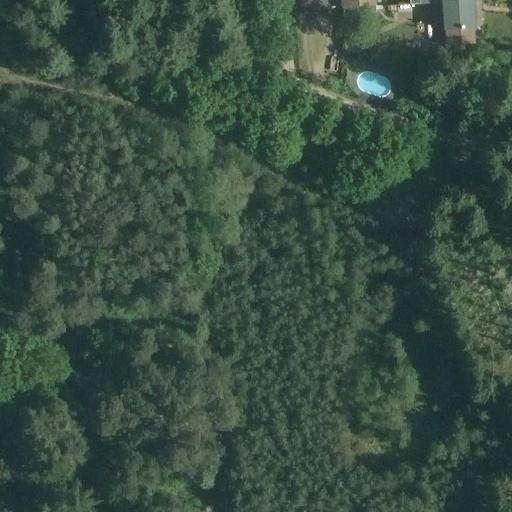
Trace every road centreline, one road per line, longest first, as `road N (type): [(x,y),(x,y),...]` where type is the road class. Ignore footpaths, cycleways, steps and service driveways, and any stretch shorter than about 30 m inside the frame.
road 1 (track): [(0,78),(175,116),(337,201),(370,206),(480,143)]
road 2 (unclassified): [(308,0),(312,92),(467,143),(511,124)]
